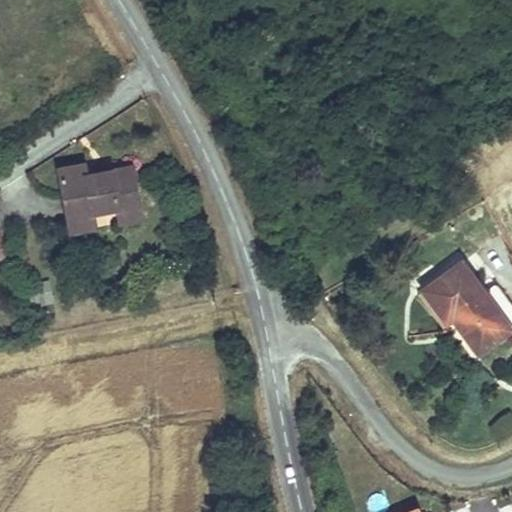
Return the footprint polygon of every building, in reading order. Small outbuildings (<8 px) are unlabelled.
[(85,159),(55,164),(68,233),(96,227),(93,212),(114,208),(117,224),(146,218),(135,160),(87,169),(85,159)] [(476,351),(511,325),(487,291),(461,256),(419,287),(446,324),(453,319),(476,351)] [(44,265),(18,269),(21,287),(48,283),(44,265)] [(48,283),(21,287),(25,306),(52,301),(48,283)] [(511,307),(496,285),(487,291),(511,325),(511,307)] [(488,423),(495,441),(511,433),(511,416),(511,414),(488,423)]
